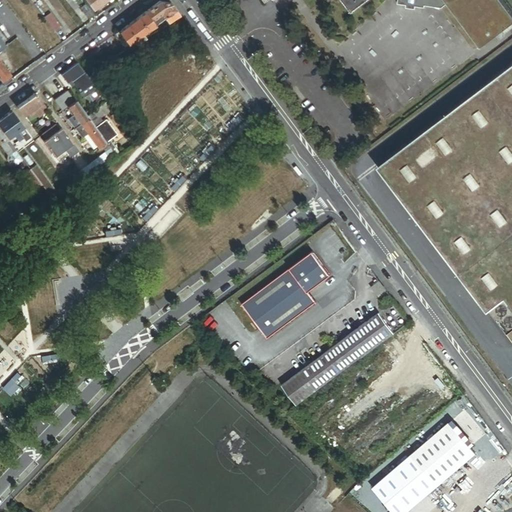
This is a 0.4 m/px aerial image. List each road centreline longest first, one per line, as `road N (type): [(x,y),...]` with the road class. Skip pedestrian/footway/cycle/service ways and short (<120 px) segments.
road 1 (residential): [(336,193),(162,323),(0,488)]
road 2 (unclassified): [(511,428),(336,193)]
road 3 (unclassified): [(336,193),(192,0)]
road 4 (residential): [(0,102),(135,0)]
